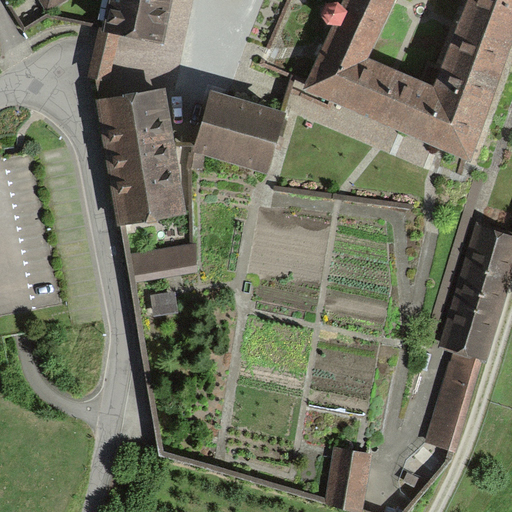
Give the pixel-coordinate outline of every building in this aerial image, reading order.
[(41,0),(47,10),(67,0),(41,0)] [(110,0),(104,30),(120,34),(163,45),(172,0),(110,0)] [(283,0),(285,1),(280,13),(285,15),(291,0),(283,0)] [(325,10),(319,21),(322,29),(329,32),(320,50),(303,84),(472,165),(511,47),(511,0),(344,0),(340,10),(333,8),(325,10)] [(100,81),(108,83),(120,34),(104,30),(101,30),(89,79),(100,81)] [(104,103),(98,104),(119,225),(122,224),(185,213),(164,92),(104,103)] [(277,116),(207,95),(191,147),(262,168),(277,116)] [(511,264),(511,240),(476,230),(442,349),(454,352),(484,361),(511,264)] [(192,248),(135,257),(139,281),(196,272),(192,248)] [(159,292),(160,313),(179,312),(178,291),(159,292)] [(484,361),(454,352),(426,443),(455,452),(484,361)] [(363,511),(374,458),(337,449),(327,503),(357,511),(363,511)]
